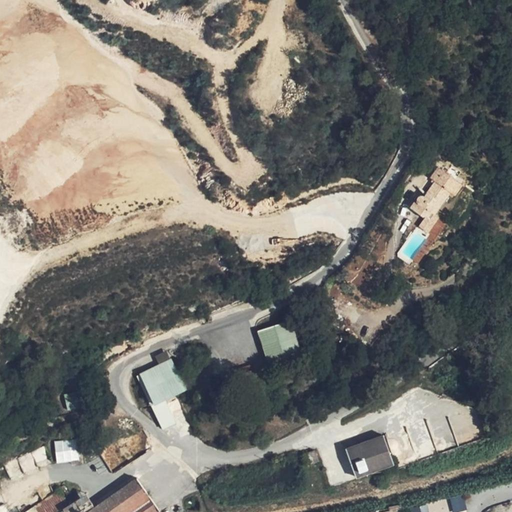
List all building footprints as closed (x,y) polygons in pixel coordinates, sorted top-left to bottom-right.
[(440,163),(453,152),(443,143),(432,154),(440,163)] [(410,207),(424,218),(428,221),(432,215),(450,193),(454,197),(461,186),(438,168),(430,179),(433,182),(423,195),(416,197),(410,207)] [(428,221),(424,218),(418,226),(427,234),(438,220),(432,215),(428,221)] [(292,320),(257,330),(269,365),(302,353),(292,320)] [(137,376),(162,428),(175,422),(166,400),(186,390),(172,358),(137,376)] [(62,395),(68,410),(75,407),(69,392),(62,395)] [(385,436),(346,450),(357,478),(396,464),(385,436)] [(78,461),(75,441),(55,444),(57,463),(78,461)] [(21,469),(48,464),(45,449),(18,454),(21,469)] [(319,462),(314,451),(303,455),(306,466),(319,462)] [(88,511),(133,511),(151,501),(135,479),(88,511)] [(57,511),(68,505),(65,500),(58,490),(24,511),(57,511)] [(79,492),(65,500),(68,505),(79,498),(81,496),(79,492)] [(453,511),(465,510),(462,495),(450,497),(453,511)] [(79,498),(68,505),(72,511),(81,511),(87,508),(79,498)] [(159,511),(151,501),(133,511),(159,511)]
